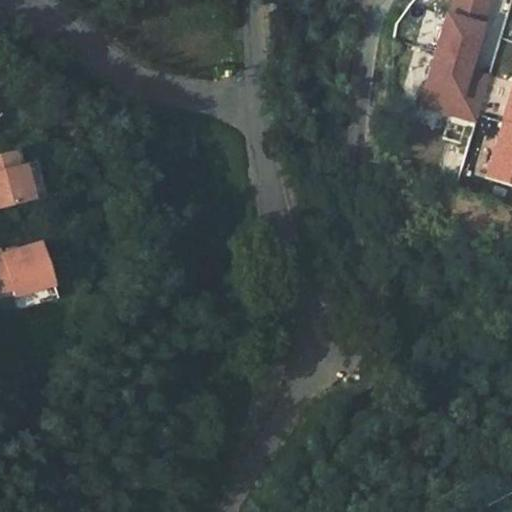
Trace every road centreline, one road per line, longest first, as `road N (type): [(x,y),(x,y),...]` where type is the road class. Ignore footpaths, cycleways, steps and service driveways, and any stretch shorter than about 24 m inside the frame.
road 1 (residential): [(256,118),(322,347),(358,351),(372,331),(353,245),(359,85),(379,0)]
road 2 (residential): [(18,0),(114,71),(256,118)]
